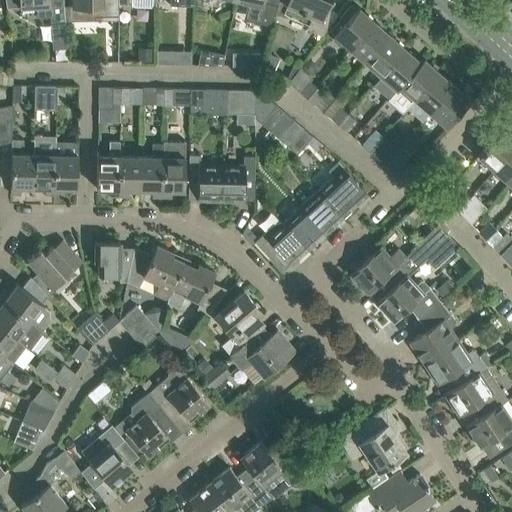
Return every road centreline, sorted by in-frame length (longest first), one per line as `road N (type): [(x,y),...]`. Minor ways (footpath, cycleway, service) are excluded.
road 1 (residential): [(279,300),(193,229),(16,221)]
road 2 (residential): [(123,511),(325,350)]
road 3 (residential): [(499,511),(398,363)]
road 4 (residential): [(398,363),(314,269)]
